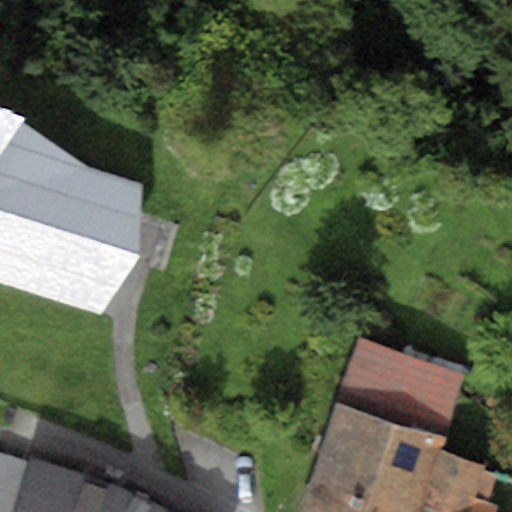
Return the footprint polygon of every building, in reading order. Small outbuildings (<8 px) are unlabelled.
[(138,182),(82,162),(0,111),(0,282),(97,315),(139,251),(138,182)] [(358,337),(335,402),(446,439),(462,374),(358,337)] [(446,439),(335,402),(299,511),(419,511),(423,505),(442,450),(446,439)] [(0,511),(10,511),(28,463),(0,454),(0,511)] [(10,511),(111,511),(121,486),(31,454),(28,463),(10,511)] [(173,511),(121,486),(111,511),(173,511)]
